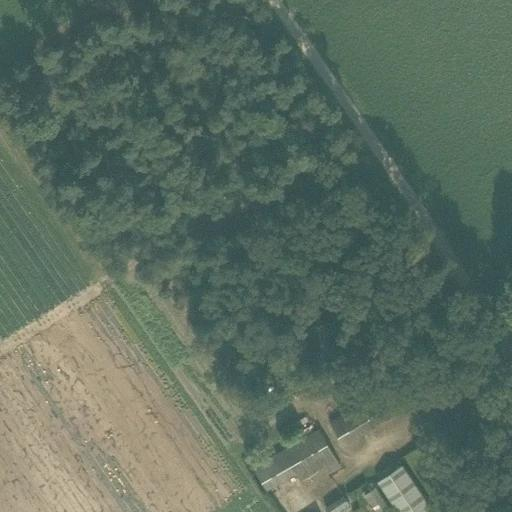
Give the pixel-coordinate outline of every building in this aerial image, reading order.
[(401,413),(416,404),(402,380),(387,389),(401,413)] [(327,420),(338,442),(393,416),(386,403),(381,405),(377,396),(327,420)] [(341,467),(319,429),(253,467),(267,491),(296,474),(300,482),(325,467),(329,474),(341,467)] [(378,481),(398,511),(434,511),(402,465),(378,481)] [(463,498),(447,474),(443,468),(433,475),(454,505),(463,498)] [(344,495),(326,508),(328,511),(338,511),(350,504),(344,495)]
